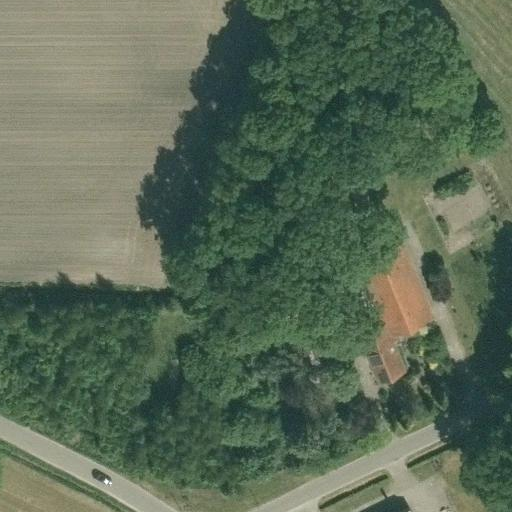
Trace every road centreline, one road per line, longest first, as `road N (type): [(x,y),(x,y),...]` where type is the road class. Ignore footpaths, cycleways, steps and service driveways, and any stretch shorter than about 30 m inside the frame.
road 1 (unclassified): [(511,398),(277,511)]
road 2 (unclassified): [(153,511),(0,428)]
